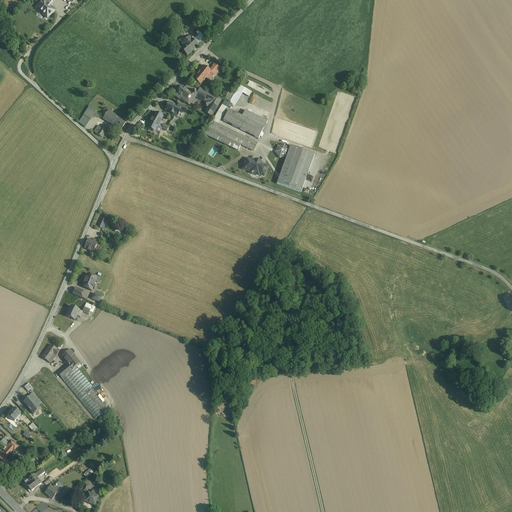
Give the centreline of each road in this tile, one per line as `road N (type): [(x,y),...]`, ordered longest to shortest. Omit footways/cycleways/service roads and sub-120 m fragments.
road 1 (residential): [(115,161),(26,374),(0,411)]
road 2 (residential): [(253,0),(142,114),(115,161)]
